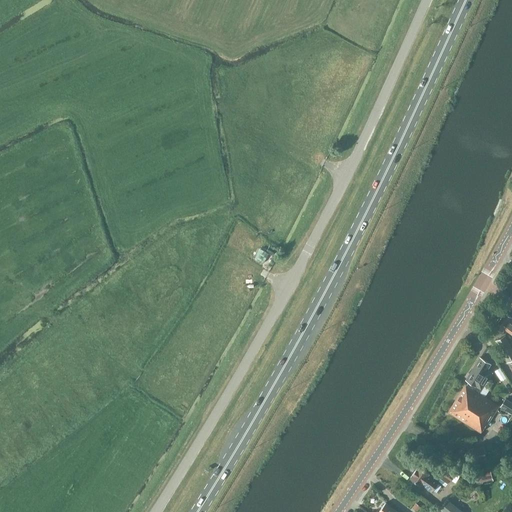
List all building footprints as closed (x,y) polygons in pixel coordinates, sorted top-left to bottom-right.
[(494,325),(501,331),(505,326),(511,331),(511,318),(504,312),(494,325)] [(496,341),(508,363),(511,361),(511,363),(511,347),(505,336),(496,341)] [(480,358),(466,380),(469,382),(467,385),(466,385),(448,412),(481,433),(486,425),(487,426),(499,406),(479,393),(483,387),(491,374),(486,371),(490,364),(480,358)] [(511,403),(507,400),(503,408),(511,413),(511,403)] [(411,478),(421,485),(429,473),(419,466),(411,478)] [(462,511),(445,501),(441,508),(447,511),(462,511)]
